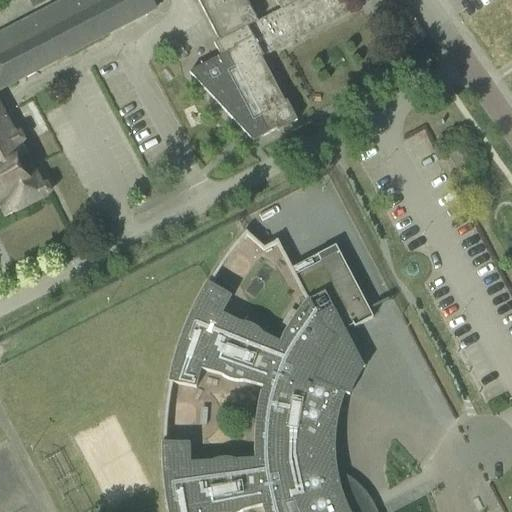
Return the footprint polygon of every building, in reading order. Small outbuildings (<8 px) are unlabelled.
[(0,91),(154,12),(148,0),(68,0),(0,35),(0,91)] [(206,0),(233,51),(188,74),(252,143),(276,130),(277,133),(297,122),(286,102),(284,103),(261,59),(350,13),(344,2),(343,0),(274,0),(280,11),(257,22),(245,0),(206,0)] [(13,137),(0,113),(0,208),(5,219),(46,198),(50,195),(46,187),(40,188),(19,149),(22,143),(19,137),(13,137)] [(458,176),(470,169),(458,148),(446,154),(458,176)] [(366,307),(329,236),(311,245),(315,251),(289,265),(307,300),(299,310),(292,320),(286,330),(279,343),(262,335),(259,332),(256,330),(253,328),(249,326),(245,325),(241,324),(240,324),(222,315),(231,297),(206,283),(203,287),(197,298),(193,308),(187,320),(182,333),(178,345),(173,359),(169,376),(167,384),(195,390),(200,371),(220,377),(224,379),(227,380),(233,382),(237,383),(239,383),(244,383),(262,388),(260,394),(258,402),(256,414),(254,425),(254,437),(253,453),(254,456),(254,460),(235,461),(230,460),(227,459),(221,460),(217,461),(210,463),(190,464),(190,444),(161,444),(161,455),(161,466),(162,481),(164,496),(167,511),(166,511),(242,511),(243,511),(262,507),(262,511),(369,511),(355,484),(340,489),(338,480),(335,466),(334,454),(335,438),(337,422),(340,407),(344,395),(349,397),(351,392),(353,388),(355,384),(355,383),(357,379),(361,373),(363,369),(363,370),(364,369),(337,318),(347,313),(348,316),(366,307)]
